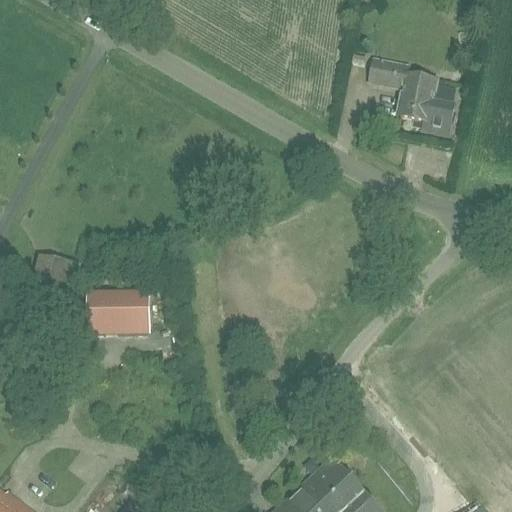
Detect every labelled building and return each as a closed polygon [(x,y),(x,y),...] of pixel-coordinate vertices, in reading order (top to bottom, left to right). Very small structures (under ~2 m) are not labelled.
[(401,121),(415,124),(414,129),(423,131),(423,134),(448,139),(454,111),(432,106),(437,84),(407,79),(409,71),(373,63),(368,85),(398,91),(399,89),(404,90),(401,107),(403,107),(401,121)] [(78,280),(80,270),(37,260),(24,318),(67,327),(78,280)] [(152,338),(152,294),(88,295),(89,339),(152,338)] [(153,355),(151,343),(134,346),(137,358),(153,355)] [(256,367),(268,364),(263,348),(250,351),(256,367)] [(111,364),(128,365),(128,350),(111,350),(111,364)] [(180,390),(191,390),(189,370),(178,371),(180,390)] [(377,511),(332,463),(279,511),(377,511)] [(0,511),(28,511),(7,496),(6,499),(0,494),(0,511)] [(172,511),(170,510),(168,511),(139,511),(129,503),(122,511),(172,511)]
